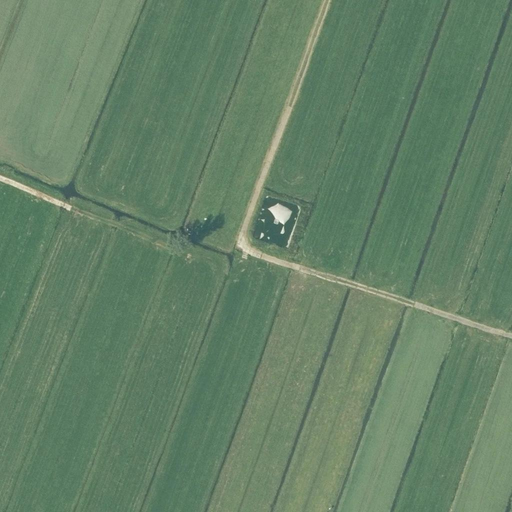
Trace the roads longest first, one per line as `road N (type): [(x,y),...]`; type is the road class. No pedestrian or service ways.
road 1 (track): [(329,0),(242,244),(511,334)]
road 2 (track): [(187,253),(0,179)]
